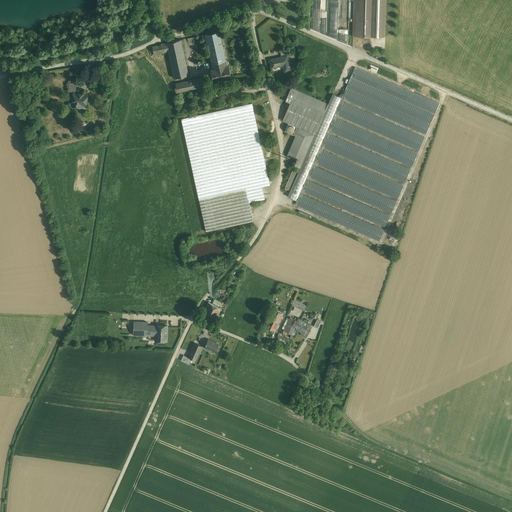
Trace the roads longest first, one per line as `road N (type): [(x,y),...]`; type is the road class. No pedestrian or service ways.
road 1 (unclassified): [(511,498),(379,444),(288,359),(191,318)]
road 2 (residential): [(191,318),(259,229),(283,166),(252,7)]
road 3 (unclassified): [(252,7),(511,119)]
road 4 (unclassified): [(0,77),(120,55),(252,7)]
road 5 (residential): [(106,511),(191,318)]
